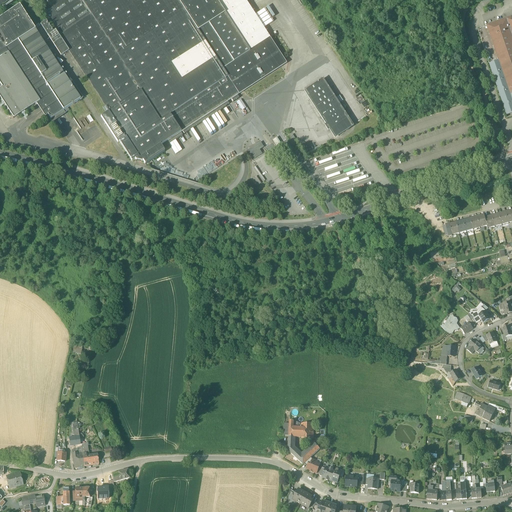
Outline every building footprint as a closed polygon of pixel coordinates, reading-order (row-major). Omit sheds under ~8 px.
[(0,0),(0,8),(11,0),(0,0)] [(177,0),(48,0),(47,1),(52,8),(57,16),(49,21),(56,31),(69,51),(108,112),(125,138),(139,159),(161,146),(181,133),(181,132),(182,131),(238,95),(177,0)] [(284,60),(244,0),(177,0),(238,95),(240,93),(241,94),(282,67),(284,60)] [(48,115),(51,119),(80,100),(35,30),(19,6),(0,18),(0,84),(2,88),(0,89),(0,98),(11,115),(11,114),(12,116),(17,117),(18,116),(35,105),(38,104),(46,116),(48,115)] [(44,13),(49,21),(57,16),(52,8),(44,13)] [(487,26),(499,60),(507,83),(497,86),(507,115),(511,113),(511,18),(487,26)] [(41,24),(48,36),(53,32),(46,21),(41,24)] [(48,36),(61,56),(69,51),(56,31),(53,32),(48,36)] [(489,63),(497,86),(507,83),(499,60),(489,63)] [(325,126),(329,131),(330,130),(349,118),(324,79),(304,91),(325,124),(327,122),(328,124),(326,125),(325,126)] [(118,143),(119,142),(125,138),(108,112),(101,117),(118,143)] [(354,126),(349,118),(330,130),(335,139),(354,126)] [(139,159),(125,138),(119,142),(132,161),(135,159),(136,161),(141,162),(143,161),(145,164),(164,152),(161,146),(139,159)] [(257,146),(254,147),(247,152),(251,158),(249,159),(250,162),(253,160),(252,160),(259,155),(262,154),(259,149),(262,147),(260,143),(257,146)] [(508,223),(506,213),(503,214),(499,215),(501,225),(501,224),(505,223),(505,224),(508,223)] [(501,225),(499,215),(496,216),(496,215),(492,216),(492,217),(494,227),(494,226),(498,225),(498,226),(501,225)] [(481,217),(477,218),(480,228),(480,227),(483,226),(483,227),(484,227),(486,226),(487,226),(485,218),(484,216),(481,217)] [(494,227),(492,217),(489,217),(485,218),(487,226),(486,226),(487,228),(487,227),(491,226),(491,227),(494,227)] [(480,228),(477,218),(474,219),(474,218),(470,219),(470,220),(473,229),(476,228),(480,228)] [(473,229),(470,220),(467,220),(463,221),(466,231),(466,230),(469,229),(469,230),(473,229)] [(466,231),(463,221),(460,222),(456,223),(459,233),(459,232),(462,231),(462,232),(466,231)] [(459,233),(456,223),(453,224),(449,224),(449,225),(451,235),(452,235),(452,234),(455,233),(455,234),(459,233)] [(460,284),(458,283),(452,290),(453,292),(455,290),(458,287),(460,284)] [(504,311),(505,315),(511,313),(511,309),(511,306),(510,303),(502,305),(500,306),(501,311),(504,311)] [(474,319),(479,316),(485,312),(481,309),(482,308),(481,308),(479,311),(477,313),(472,314),(469,315),(474,319)] [(490,320),(485,312),(479,316),(481,320),(483,324),(490,320)] [(467,322),(469,324),(472,329),(475,327),(474,326),(471,321),(474,319),(469,315),(467,317),(469,320),(467,322)] [(444,332),(450,336),(453,334),(454,332),(458,331),(460,330),(457,325),(458,322),(457,319),(454,318),(453,316),(450,317),(451,319),(449,318),(447,323),(444,326),(447,330),(444,332)] [(473,330),(472,329),(469,324),(467,325),(460,330),(465,335),(473,330)] [(511,336),(509,327),(502,329),(504,336),(505,339),(511,337),(511,336)] [(488,341),(490,346),(497,343),(493,334),(486,337),(488,341)] [(477,353),(477,354),(481,349),(482,348),(479,346),(474,341),(469,347),(470,348),(467,351),(472,356),(475,352),(477,354),(477,353)] [(447,358),(454,358),(455,348),(448,348),(447,358)] [(471,372),(476,381),(482,377),(477,368),(471,372)] [(452,379),(455,384),(461,380),(456,371),(450,375),(449,374),(446,376),(450,380),(452,379)] [(488,388),(498,392),(500,385),(490,382),(488,388)] [(462,402),(468,405),(469,402),(470,398),(458,393),(455,400),(462,402)] [(474,414),(482,418),(485,412),(487,407),(481,404),(476,402),(475,404),(474,404),(474,405),(480,408),(478,411),(476,411),(474,414)] [(487,407),(485,412),(492,416),(495,410),(487,406),(487,407)] [(489,422),(492,416),(485,412),(482,418),(489,422)] [(69,438),(70,441),(80,439),(80,438),(79,434),(77,422),(72,423),(74,437),(69,438)] [(304,439),(313,439),(314,424),(301,424),(301,428),(304,428),(304,438),(304,439)] [(301,428),(293,427),(289,427),(289,436),(288,444),(294,444),(294,438),(304,438),(304,428),(301,428)] [(81,448),(82,456),(87,456),(86,453),(89,452),(87,446),(86,443),(80,444),(81,445),(81,448)] [(301,456),(293,448),(288,448),(288,451),(303,465),(304,464),(311,458),(320,450),(315,444),(301,456)] [(82,467),(84,466),(82,456),(81,448),(76,448),(77,449),(72,450),(75,468),(78,467),(82,467)] [(66,453),(65,453),(59,453),(58,452),(57,458),(57,461),(65,462),(66,453)] [(97,454),(87,456),(82,456),(84,466),(99,464),(97,454)] [(304,464),(307,468),(309,464),(310,463),(311,464),(312,461),(313,461),(313,460),(311,458),(304,464)] [(312,472),(316,474),(320,466),(317,464),(318,463),(317,463),(313,461),(312,461),(311,464),(310,463),(309,464),(307,468),(306,469),(310,471),(313,472),(312,472)] [(331,481),(335,471),(332,470),(330,469),(326,467),(325,469),(324,473),(322,477),(323,477),(326,479),(326,480),(328,481),(328,480),(331,481)] [(113,480),(113,483),(118,481),(129,478),(128,470),(112,474),(113,480)] [(336,470),(335,471),(331,481),(337,483),(340,477),(342,472),(336,470)] [(6,476),(9,488),(23,484),(20,473),(6,476)] [(345,486),(357,488),(358,478),(346,477),(345,486)] [(368,489),(377,490),(378,480),(374,479),(369,479),(368,486),(368,489)] [(401,482),(396,481),(394,481),(394,482),(392,481),(392,482),(391,491),(394,492),(394,491),(396,491),(396,492),(400,492),(400,486),(401,482)] [(410,493),(418,494),(419,485),(410,484),(409,487),(411,487),(411,488),(410,493)] [(501,487),(504,496),(511,493),(511,487),(511,484),(502,487),(501,487)] [(108,487),(98,488),(98,499),(108,499),(108,492),(109,492),(110,490),(109,488),(108,489),(108,487)] [(292,499),(300,504),(306,493),(298,489),(296,493),(295,493),(294,494),(294,495),(295,495),(292,499)] [(285,500),(290,503),(292,499),(295,495),(294,495),(294,494),(290,491),(285,500)] [(312,497),(306,493),(300,504),(308,508),(312,502),(312,501),(310,500),(312,497)] [(45,505),(43,499),(39,499),(39,497),(35,498),(35,495),(28,496),(30,503),(30,504),(36,503),(38,502),(39,506),(45,505)] [(325,511),(328,503),(326,502),(322,501),(321,504),(319,504),(319,506),(317,510),(316,510),(316,511),(315,511),(325,511)] [(336,506),(328,503),(325,511),(334,511),(336,509),(335,509),(336,506)]
